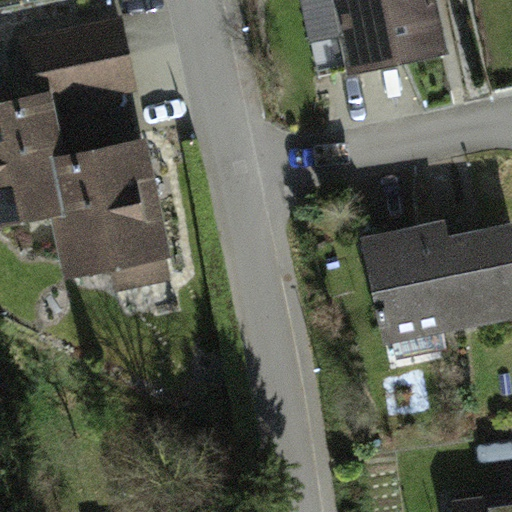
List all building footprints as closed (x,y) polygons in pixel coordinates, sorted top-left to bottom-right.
[(442,0),(342,0),(358,83),(454,65),(442,0)] [(124,32),(56,46),(71,124),(140,110),(124,32)] [(0,240),(58,230),(70,288),(177,273),(161,153),(70,171),(50,105),(0,115),(0,240)] [(453,236),(369,254),(382,314),(398,310),(406,349),(511,326),(511,242),(457,254),(453,236)] [(511,511),(511,503),(452,511),(451,511),(511,511)]
